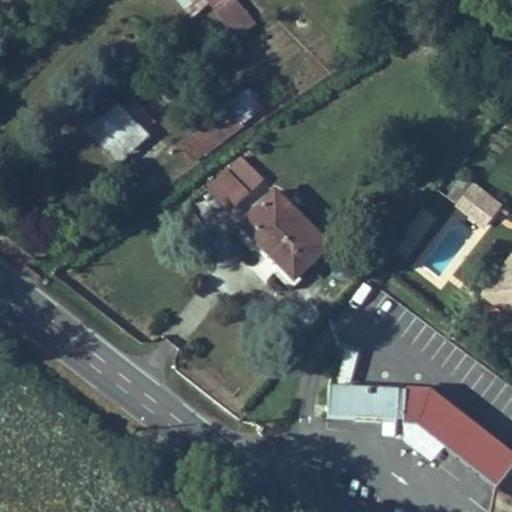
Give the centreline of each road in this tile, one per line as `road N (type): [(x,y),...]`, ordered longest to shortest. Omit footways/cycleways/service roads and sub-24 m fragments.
road 1 (primary): [(0,260),(318,511)]
road 2 (unknown): [(343,444),(333,414),(341,385),(356,362),(386,346),(456,373),(511,416)]
